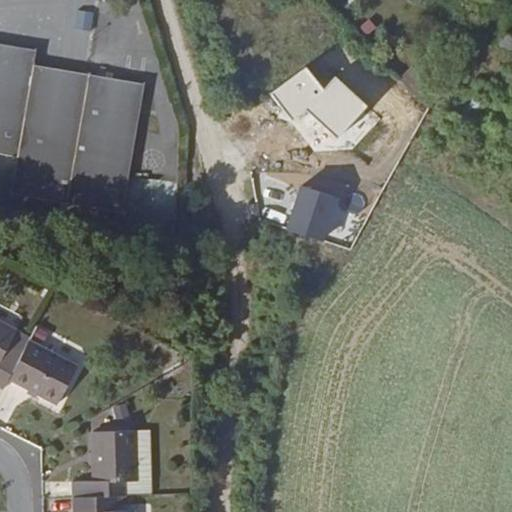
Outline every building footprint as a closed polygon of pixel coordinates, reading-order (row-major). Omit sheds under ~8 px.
[(511,36),(505,33),(498,45),(511,53),(511,36)] [(0,157),(14,159),(8,197),(124,215),(144,86),(36,69),(38,54),(0,47),(0,157)] [(325,239),(341,194),(303,181),(287,225),(325,239)] [(79,373),(28,347),(29,346),(16,340),(17,337),(0,328),(0,395),(2,397),(9,385),(60,410),(79,373)] [(150,435),(135,436),(137,487),(127,487),(128,502),(153,501),(150,435)] [(71,511),(118,511),(118,502),(128,502),(127,487),(137,487),(135,436),(92,437),(94,487),(88,487),(89,503),(72,504),(71,511)]
